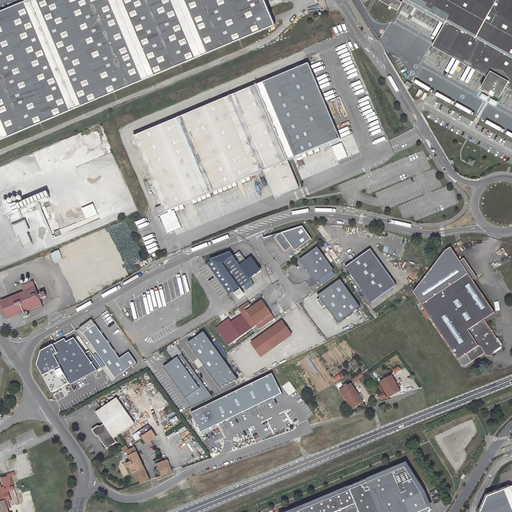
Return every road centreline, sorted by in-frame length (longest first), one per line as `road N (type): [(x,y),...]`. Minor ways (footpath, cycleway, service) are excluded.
road 1 (residential): [(85,480),(121,497),(143,497),(195,468),(415,391)]
road 2 (secondary): [(511,379),(187,511)]
road 3 (unclassified): [(12,354),(164,267),(253,231)]
road 4 (unclassified): [(483,184),(453,173),(338,0)]
road 5 (unclassified): [(253,231),(305,215),(424,232),(485,226)]
road 6 (unknown): [(376,52),(388,38),(433,85),(511,125)]
